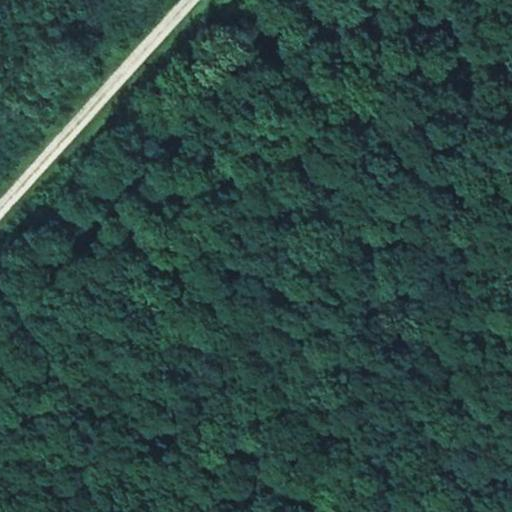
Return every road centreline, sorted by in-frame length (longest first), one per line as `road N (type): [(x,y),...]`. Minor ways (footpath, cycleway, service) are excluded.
road 1 (track): [(228,0),(511,261)]
road 2 (track): [(175,0),(0,196)]
